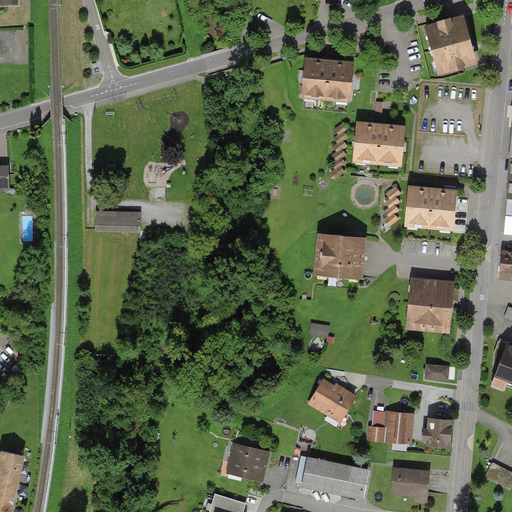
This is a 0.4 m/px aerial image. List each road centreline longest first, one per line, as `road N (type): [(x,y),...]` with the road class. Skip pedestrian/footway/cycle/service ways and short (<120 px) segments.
road 1 (residential): [(458,511),(507,0)]
road 2 (tertiary): [(447,0),(115,89)]
road 3 (track): [(85,98),(91,205),(195,207)]
